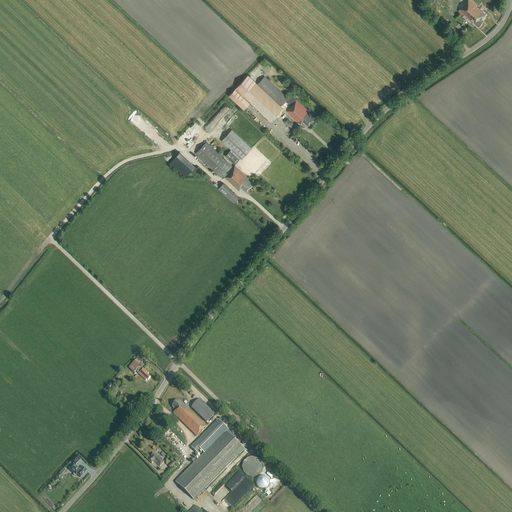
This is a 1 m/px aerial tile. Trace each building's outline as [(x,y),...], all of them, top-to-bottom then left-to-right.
[(485,15),(469,0),(468,0),(460,9),(452,1),(447,6),(455,14),(458,11),(467,19),(468,19),(472,23),(473,22),(478,27),(482,23),(480,21),(485,15)] [(292,95),(288,99),(265,76),(258,84),(248,75),(228,95),(243,110),(250,103),(271,122),(283,109),(300,125),(303,122),(308,126),(315,119),(308,113),(309,112),(296,100),(297,99),(292,95)] [(284,123),(290,128),(294,124),(288,119),(284,123)] [(242,159),(251,148),(231,130),(222,141),(231,150),(225,156),(228,158),(235,164),(239,160),(241,158),(242,159)] [(233,168),(206,143),(196,154),(223,178),(224,177),(239,191),(241,188),(246,192),(253,185),(247,179),(248,178),(235,166),(233,168)] [(180,152),(170,162),(186,177),(195,166),(180,152)] [(234,203),(239,197),(223,183),(218,189),(234,203)] [(142,352),(137,357),(141,361),(146,356),(142,352)] [(140,365),(136,361),(129,369),(133,373),(136,370),(139,373),(138,374),(146,381),(147,380),(148,381),(151,378),(147,375),(148,374),(143,369),(141,371),(138,368),(140,365)] [(206,423),(214,414),(199,400),(191,408),(206,423)] [(176,410),(173,414),(197,436),(206,427),(180,401),(179,402),(177,401),(172,407),(173,407),(172,408),(173,409),(175,410),(176,410)] [(244,449),(226,432),(228,430),(218,420),(191,448),(198,454),(201,451),(205,454),(177,483),(195,500),(244,449)] [(154,453),(151,456),(151,457),(148,461),(151,464),(154,462),(159,467),(164,462),(159,456),(158,457),(154,453)] [(76,465),(81,459),(76,455),(71,461),(76,465)] [(259,477),(262,463),(259,462),(259,460),(246,457),(243,474),(259,477)] [(68,469),(76,476),(77,475),(80,478),(87,471),(82,466),(79,469),(73,464),(68,469)] [(238,500),(253,485),(240,470),(233,477),(239,484),(230,492),(238,500)]
